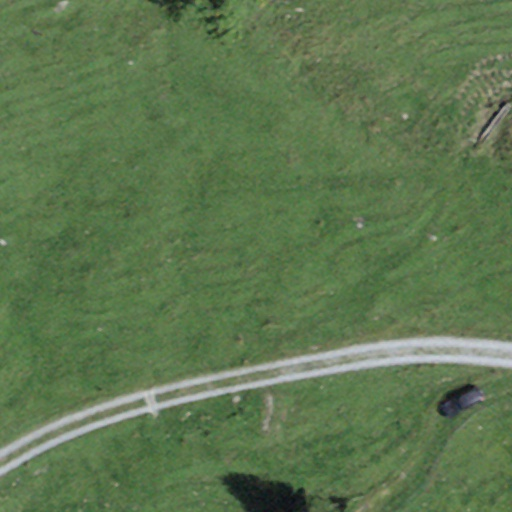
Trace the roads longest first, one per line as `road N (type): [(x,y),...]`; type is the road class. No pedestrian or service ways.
road 1 (track): [(511,355),(400,350),(196,387),(85,420),(0,464)]
road 2 (track): [(379,511),(403,497),(464,401),(511,386)]
